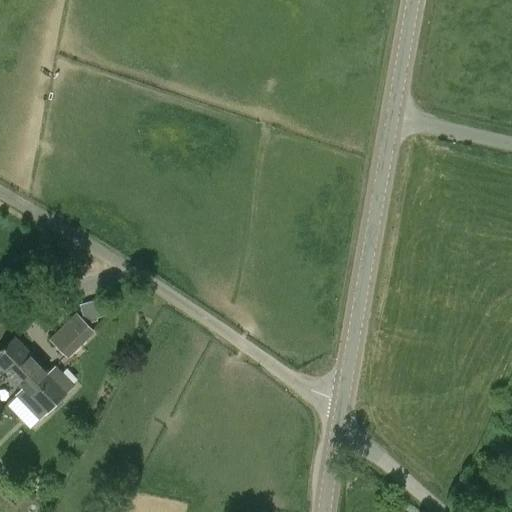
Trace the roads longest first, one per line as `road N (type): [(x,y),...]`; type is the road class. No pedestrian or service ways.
road 1 (tertiary): [(342,402),(410,0)]
road 2 (unclassified): [(342,402),(294,386),(128,269)]
road 3 (unclassified): [(479,511),(342,402)]
road 4 (unclassified): [(128,269),(0,191)]
road 5 (unclassified): [(128,269),(0,313)]
road 6 (unknown): [(391,112),(511,138)]
